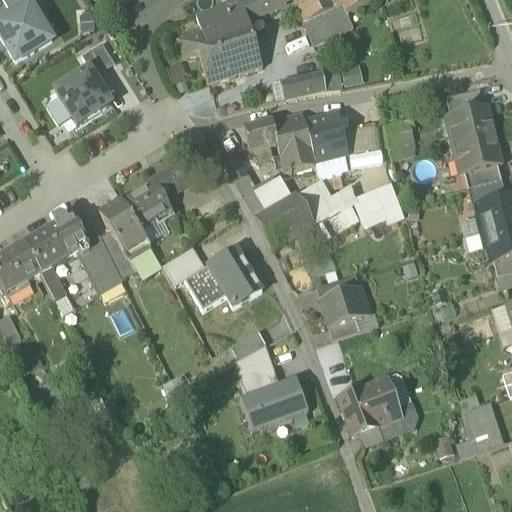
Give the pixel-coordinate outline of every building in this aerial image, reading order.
[(0,0),(0,1),(11,20),(29,9),(35,5),(31,0),(0,0)] [(109,0),(94,10),(101,21),(130,3),(127,0),(109,0)] [(250,0),(240,5),(245,22),(251,20),(252,22),(284,8),(282,5),(289,1),(291,1),(290,0),(250,0)] [(289,1),(302,29),(341,11),(345,20),(346,19),(374,7),(370,0),(290,0),(291,1),(289,1)] [(250,36),(245,22),(240,5),(195,20),(201,37),(205,50),(250,36)] [(51,45),(29,9),(11,20),(0,26),(0,43),(14,67),(51,45)] [(352,33),(346,19),(345,20),(341,11),(302,29),(312,51),(352,33)] [(92,19),(79,20),(79,35),(93,35),(92,19)] [(261,72),(250,36),(205,50),(201,37),(178,45),(183,62),(198,60),(208,89),(261,72)] [(101,50),(91,56),(103,76),(113,70),(101,50)] [(103,76),(91,56),(80,62),(93,83),(103,76)] [(164,73),(171,90),(187,84),(180,67),(164,73)] [(358,71),(340,73),(343,91),(362,88),(358,71)] [(88,74),(77,81),(78,81),(64,90),(64,89),(53,96),(58,103),(70,123),(75,130),(85,124),(85,123),(99,115),(109,109),(103,98),(94,85),(88,74)] [(272,87),(276,107),(283,105),(284,105),(283,104),(295,101),(323,96),(321,77),(279,86),(272,87)] [(323,96),(324,97),(339,95),(337,79),(321,77),(323,96)] [(444,105),(448,121),(481,113),(478,97),(444,105)] [(70,123),(58,103),(45,110),(57,131),(70,123)] [(448,137),(452,151),(493,141),(485,112),(481,113),(448,121),(452,136),(448,137)] [(276,151),(283,178),(314,170),(313,168),(303,129),(300,119),(271,126),(276,151)] [(336,120),(303,129),(313,168),(343,160),(345,160),(336,120)] [(243,133),(249,157),(276,151),(271,126),(243,133)] [(382,151),(376,128),(342,136),(348,159),(382,151)] [(384,137),(387,150),(408,145),(405,132),(384,137)] [(500,171),(493,141),(452,151),(455,166),(459,165),(463,180),(496,172),(500,171)] [(411,161),(408,145),(387,150),(391,165),(411,161)] [(347,176),(343,160),(313,168),(314,170),(318,184),(347,176)] [(223,169),(240,199),(253,192),(236,162),(223,169)] [(165,177),(176,196),(191,187),(179,167),(165,177)] [(463,180),(467,195),(500,187),(496,172),(463,180)] [(122,208),(138,235),(158,223),(160,226),(172,219),(163,204),(176,196),(165,177),(146,188),(149,192),(122,208)] [(271,181),(253,192),(267,217),(291,203),(279,182),(273,185),(271,181)] [(321,186),(296,200),(320,189),(331,222),(351,213),(357,210),(355,205),(350,192),(330,203),(321,186)] [(504,202),(500,187),(467,195),(471,212),(478,210),(477,209),(504,202)] [(296,200),(314,232),(327,225),(331,222),(320,189),(296,200)] [(389,190),(355,205),(357,210),(351,213),(358,227),(363,236),(385,227),(387,232),(403,225),(389,190)] [(253,192),(240,199),(254,224),(267,217),(253,192)] [(272,256),(314,232),(296,200),(291,203),(267,217),(254,224),(272,256)] [(477,224),(481,239),(511,231),(511,200),(504,202),(477,209),(478,210),(481,223),(477,224)] [(149,253),(146,248),(138,235),(122,208),(120,205),(98,218),(110,238),(127,266),(128,266),(149,253)] [(327,225),(335,239),(358,227),(351,213),(331,222),(327,225)] [(53,232),(47,236),(63,267),(78,258),(87,253),(86,252),(71,222),(64,226),(63,224),(58,223),(53,226),(52,231),(53,232)] [(166,236),(160,226),(158,223),(138,235),(146,248),(166,236)] [(459,229),(463,244),(481,239),(477,224),(459,229)] [(335,239),(327,225),(314,232),(322,246),(335,239)] [(511,231),(481,239),(463,244),(467,259),(485,254),(485,255),(489,254),(492,268),(511,263),(511,231)] [(50,274),(63,267),(47,236),(24,250),(40,281),(50,274)] [(99,244),(121,287),(131,281),(135,278),(128,266),(127,266),(110,238),(99,244)] [(78,258),(99,300),(121,287),(99,244),(86,252),(87,253),(78,258)] [(0,292),(5,301),(40,281),(24,250),(0,263),(0,292)] [(147,279),(160,272),(149,253),(128,266),(135,278),(131,281),(137,290),(146,285),(147,279)] [(160,272),(173,292),(183,286),(204,274),(191,254),(160,272)] [(225,303),(232,315),(261,297),(235,255),(206,273),(225,303)] [(511,263),(492,268),(496,284),(511,280),(511,263)] [(418,281),(413,267),(400,271),(405,285),(418,281)] [(202,317),(225,303),(206,273),(204,274),(183,286),(202,317)] [(40,281),(54,308),(65,302),(50,274),(40,281)] [(511,292),(511,280),(496,284),(499,296),(511,292)] [(315,295),(319,306),(358,293),(354,282),(351,283),(315,295)] [(442,292),(430,295),(434,311),(446,307),(442,292)] [(319,306),(328,334),(354,326),(364,323),(360,310),(364,309),(358,293),(319,306)] [(72,316),(65,302),(54,308),(61,322),(72,316)] [(503,353),(511,349),(511,332),(505,311),(490,315),(503,353)] [(373,320),(368,321),(364,323),(354,326),(358,338),(377,332),(373,320)] [(0,339),(7,353),(20,346),(8,322),(0,326),(0,339)] [(328,334),(332,346),(358,338),(354,326),(328,334)] [(257,338),(230,353),(238,367),(265,353),(257,338)] [(233,369),(236,378),(264,368),(269,366),(265,353),(238,367),(233,369)] [(23,368),(28,378),(41,371),(36,361),(23,368)] [(273,393),(278,391),(269,366),(264,368),(273,393)] [(264,368),(236,378),(245,403),(273,393),(264,368)] [(511,376),(501,380),(505,392),(511,389),(511,376)] [(396,381),(386,385),(391,399),(396,413),(410,408),(401,383),(396,381)] [(251,439),(292,424),(290,418),(305,413),(295,385),(278,391),(273,393),(245,403),(239,406),(251,439)] [(373,390),(378,404),(391,399),(386,385),(373,390)] [(361,393),(367,408),(378,404),(373,390),(361,393)] [(355,441),(377,433),(367,408),(361,393),(336,403),(352,443),(355,441)] [(391,399),(378,404),(367,408),(377,433),(400,423),(396,413),(391,399)] [(456,406),(461,419),(479,413),(475,400),(456,406)] [(400,423),(406,439),(411,437),(416,424),(410,408),(396,413),(400,423)] [(474,460),(503,451),(489,409),(479,413),(461,419),(469,445),(474,460)] [(307,419),(305,413),(290,418),(292,424),(307,419)] [(377,433),(382,448),(406,439),(400,423),(377,433)] [(355,441),(365,454),(382,448),(377,433),(355,441)] [(448,441),(431,447),(437,466),(454,460),(448,441)] [(474,460),(469,445),(454,449),(459,465),(474,460)]
